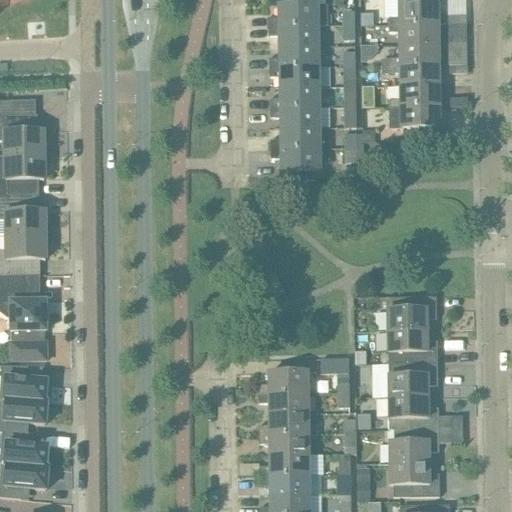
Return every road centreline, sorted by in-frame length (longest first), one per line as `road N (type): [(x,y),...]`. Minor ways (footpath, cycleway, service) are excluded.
road 1 (residential): [(86,91),(92,511)]
road 2 (tertiary): [(106,91),(111,511)]
road 3 (tertiary): [(147,511),(144,91)]
road 4 (residential): [(494,511),(492,252)]
road 5 (residential): [(492,252),(490,25),(500,0)]
road 6 (residential): [(230,174),(227,0)]
road 7 (residential): [(222,511),(219,342)]
